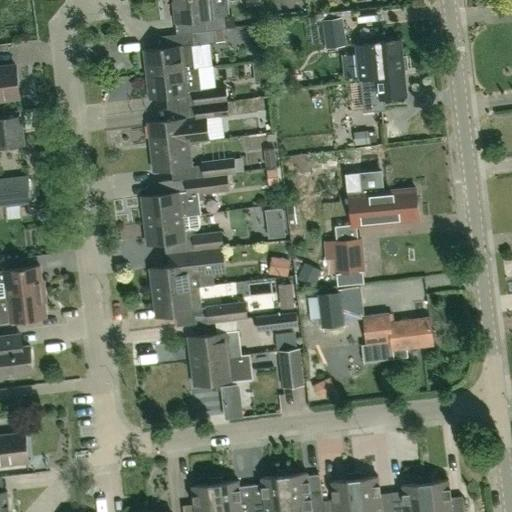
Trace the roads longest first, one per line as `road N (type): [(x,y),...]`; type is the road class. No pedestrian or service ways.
road 1 (residential): [(496,401),(112,451),(62,28),(84,0)]
road 2 (unclassified): [(496,401),(448,0)]
